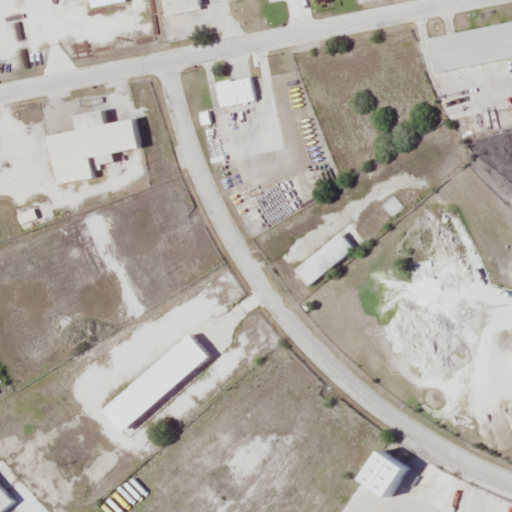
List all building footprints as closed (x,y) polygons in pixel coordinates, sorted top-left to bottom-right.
[(167,0),(170,14),(206,9),(204,0),(167,0)] [(511,58),(511,22),(436,36),(442,70),(511,58)] [(220,82),(224,106),(259,101),(255,77),(220,82)] [(58,134),(65,183),(101,178),(98,162),(121,159),(120,152),(149,147),(145,118),(114,123),(112,110),(81,114),(84,130),(58,134)] [(426,468),(399,449),(379,479),(406,497),(426,468)]
